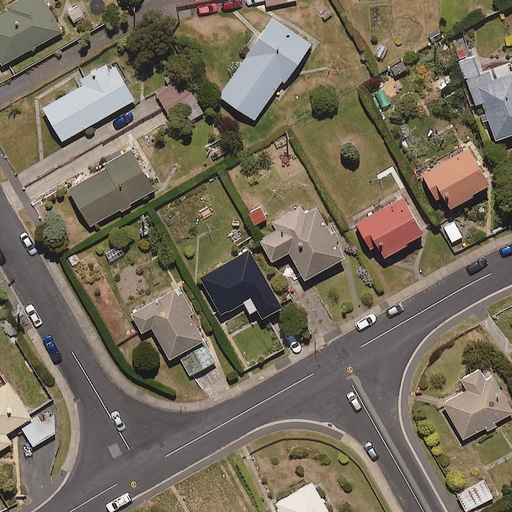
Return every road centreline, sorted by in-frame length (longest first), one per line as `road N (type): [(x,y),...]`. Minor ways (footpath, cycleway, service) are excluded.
road 1 (residential): [(145,468),(0,218)]
road 2 (residential): [(145,468),(337,361)]
road 3 (residential): [(337,361),(511,265)]
road 4 (residential): [(425,511),(337,361)]
